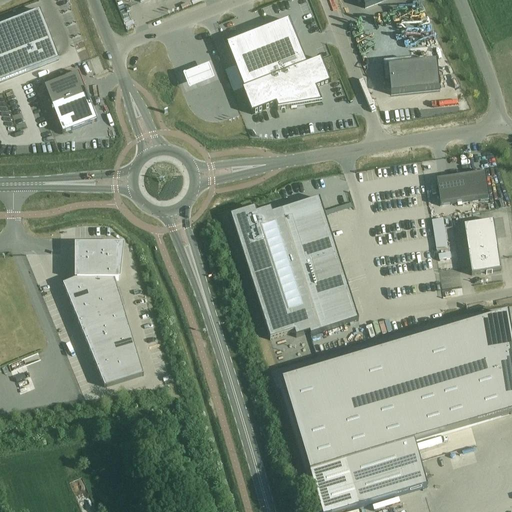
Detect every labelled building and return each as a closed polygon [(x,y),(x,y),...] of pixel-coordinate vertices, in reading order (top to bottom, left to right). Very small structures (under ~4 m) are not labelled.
[(362,0),(363,3),(365,9),(387,0),(362,0)] [(22,22),(0,30),(0,83),(59,61),(40,12),(20,19),(22,22)] [(242,91),(252,115),(276,105),(278,110),(321,103),(316,90),(330,84),(321,60),(306,66),(289,22),(226,46),(243,90),(242,91)] [(411,61),(383,64),(385,80),(389,80),(391,96),(440,90),(437,62),(412,65),(411,61)] [(188,72),(184,74),(190,90),(194,88),(215,80),(209,65),(188,72)] [(79,74),(45,87),(63,134),(97,121),(79,74)] [(456,178),(436,181),(440,207),(465,203),(489,199),(485,174),(465,177),(465,176),(460,176),(456,177),(456,178)] [(254,209),(230,217),(270,340),(294,332),(296,338),(310,333),(311,337),(358,321),(319,200),(272,215),(270,210),(256,214),(254,209)] [(493,222),(464,227),(472,276),(501,271),(493,222)] [(77,280),(63,286),(105,388),(144,376),(115,281),(118,281),(118,250),(77,250),(77,280)] [(511,343),(507,315),(280,382),(310,475),(345,464),(414,443),(511,413),(511,343)] [(414,443),(345,464),(358,509),(427,488),(414,443)]
